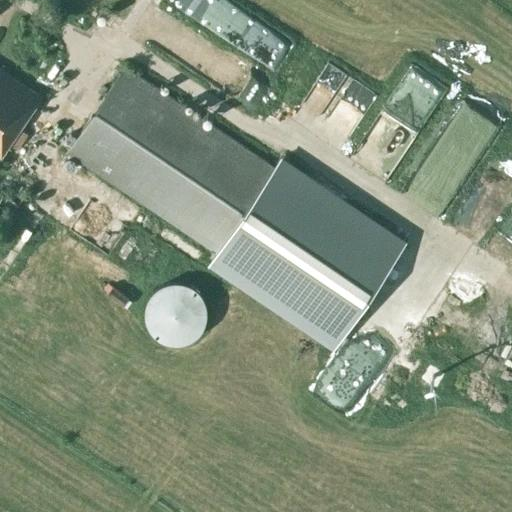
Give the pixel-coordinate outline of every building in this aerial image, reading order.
[(324,63),(306,95),(323,105),(328,96),(337,102),(343,93),(364,105),(372,90),(324,63)] [(274,166),(125,65),(67,151),(216,252),(208,264),(332,348),(406,239),(282,155),(274,166)] [(28,133),(20,127),(41,96),(0,68),(0,156),(10,143),(18,148),(28,133)] [(385,103),(374,95),(337,152),(379,179),(426,107),(395,87),(385,103)] [(460,101),(402,202),(438,223),(497,122),(460,101)] [(0,233),(30,187),(16,179),(6,195),(0,190),(0,233)] [(93,231),(104,237),(99,247),(105,251),(124,219),(86,196),(65,231),(85,244),(93,231)] [(17,263),(40,215),(26,209),(3,257),(17,263)] [(467,244),(471,265),(492,261),(489,240),(467,244)] [(207,305),(205,300),(203,294),(199,290),(194,286),(189,283),(183,281),(177,280),(171,281),(165,283),(160,286),(155,290),(151,294),(148,300),(146,305),(146,311),(146,318),(148,323),(151,329),(155,333),(160,337),(165,340),(171,342),(177,343),(183,342),(189,340),(194,337),(199,333),(203,329),(205,323),(207,318),(208,311),(207,305)]
